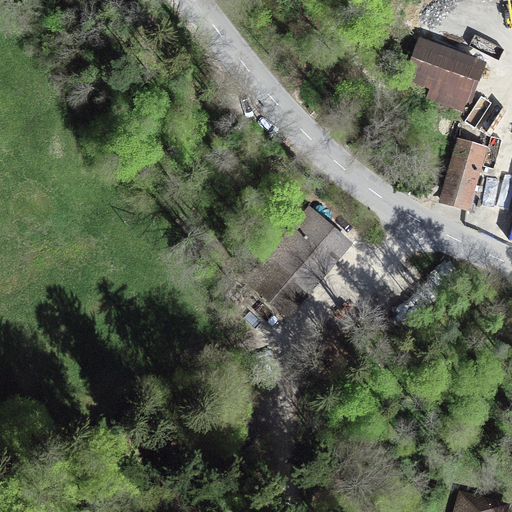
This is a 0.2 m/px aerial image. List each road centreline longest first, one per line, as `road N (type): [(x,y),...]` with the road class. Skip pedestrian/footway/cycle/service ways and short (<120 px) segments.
road 1 (tertiary): [(511,263),(418,220),(320,150),(196,0)]
road 2 (track): [(290,511),(279,451),(286,389),(309,333),(418,220)]
